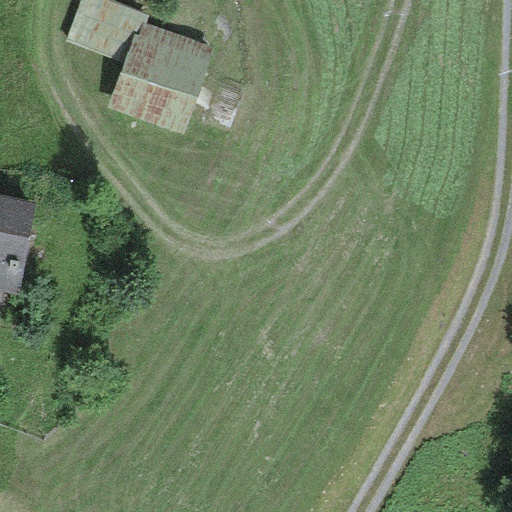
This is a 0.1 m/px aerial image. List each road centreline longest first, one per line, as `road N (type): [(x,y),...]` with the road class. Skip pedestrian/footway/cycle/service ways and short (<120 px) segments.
road 1 (track): [(399,0),(365,100),(332,165),(297,209),(233,248),(196,249),(170,235),(84,124),(52,44),(49,0)]
road 2 (track): [(361,511),(471,311),(499,232),(511,144)]
